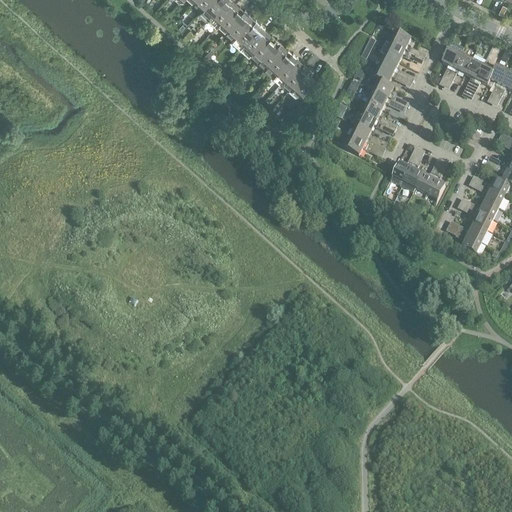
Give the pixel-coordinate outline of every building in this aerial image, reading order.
[(195,0),(194,1),(202,8),(209,0),(195,0)] [(209,0),(202,8),(210,16),(224,0),(209,0)] [(233,0),(224,0),(210,16),(218,23),(236,3),(233,0)] [(236,3),(218,23),(226,30),(244,10),(236,3)] [(503,16),(507,7),(503,5),(498,14),(503,16)] [(244,10),(226,30),(234,37),(252,17),(244,10)] [(252,17),(234,37),(242,44),(260,24),(252,17)] [(178,28),(183,23),(179,19),(174,25),(178,28)] [(260,24),(242,44),(250,52),(269,31),(260,24)] [(187,42),(193,35),(189,31),(182,39),(187,42)] [(269,31),(250,52),(259,59),(277,38),(269,31)] [(410,41),(395,34),(389,46),(413,57),(415,52),(407,48),(410,41)] [(277,38),(259,59),(267,66),(285,46),(277,38)] [(376,43),(371,40),(361,59),(366,62),(376,43)] [(413,57),(389,46),(386,44),(380,55),(384,57),(398,64),(402,58),(410,62),(413,57)] [(285,46),(267,66),(275,73),(293,53),(285,46)] [(204,57),(208,61),(215,53),(211,49),(204,57)] [(461,56),(449,50),(442,64),(448,68),(444,76),(449,79),(461,56)] [(426,58),(415,52),(413,57),(410,62),(421,67),(426,58)] [(293,53),(275,73),(283,80),(301,60),(293,53)] [(508,64),(511,58),(505,55),(501,63),(506,65),(507,63),(508,64)] [(472,61),(461,56),(449,79),(453,81),(458,72),(465,76),(472,61)] [(398,64),(384,57),(378,68),(401,80),(404,75),(395,71),(398,64)] [(301,60),(283,80),(291,87),(309,67),(301,60)] [(484,67),(472,61),(465,76),(471,79),(467,88),(472,90),(484,67)] [(309,67),(291,87),(299,95),(308,84),(311,86),(316,80),(314,78),(317,75),(309,67)] [(495,73),(484,67),(472,90),(476,92),(480,84),(487,87),(490,82),(498,67),(497,67),(495,73)] [(509,73),(498,67),(490,82),(497,86),(492,94),(497,96),(509,73)] [(401,80),(378,68),(373,80),(378,82),(387,87),(391,80),(399,84),(401,80)] [(361,82),(364,76),(357,72),(353,80),(356,81),(357,80),(361,82)] [(511,74),(509,73),(497,96),(502,99),(506,90),(511,93),(511,74)] [(414,80),(404,75),(401,80),(399,84),(410,90),(414,80)] [(448,92),(453,81),(449,79),(444,76),(438,87),(448,92)] [(441,80),(435,78),(433,83),(438,86),(441,80)] [(392,89),(387,87),(378,82),(372,94),(396,105),(398,100),(389,96),(392,89)] [(354,98),(359,87),(352,83),(346,95),(354,98)] [(471,102),(476,92),(472,90),(467,88),(462,98),(471,102)] [(396,105),(372,94),(367,105),(381,112),(384,106),(393,110),(396,105)] [(497,109),(502,99),(497,96),(492,94),(487,104),(497,109)] [(409,105),(398,100),(396,105),(393,110),(404,115),(409,105)] [(381,112),(367,105),(361,116),(385,128),(387,123),(378,118),(381,112)] [(341,121),(347,109),(340,106),(334,117),(341,121)] [(385,128),(361,116),(357,114),(351,125),(356,127),(370,135),(373,128),(382,133),(385,128)] [(398,128),(387,123),(385,128),(382,133),(393,138),(398,128)] [(370,135),(356,127),(350,139),(374,150),(376,146),(367,142),(370,135)] [(497,146),(506,150),(509,145),(511,140),(502,136),(497,146)] [(374,150),(350,139),(344,150),(359,158),(362,151),(371,155),(374,150)] [(386,151),(376,146),(374,150),(371,155),(382,161),(386,151)] [(411,154),(414,149),(409,146),(406,151),(411,154)] [(416,161),(420,163),(425,154),(415,150),(411,158),(416,161)] [(406,167),(400,164),(392,178),(404,184),(416,161),(411,158),(406,167)] [(486,168),(495,173),(498,168),(500,163),(490,159),(486,168)] [(416,161),(404,184),(415,190),(423,175),(416,172),(420,163),(416,161)] [(438,172),(443,175),(448,166),(438,161),(434,170),(438,172)] [(511,161),(509,168),(500,163),(498,168),(511,175),(511,161)] [(511,175),(498,168),(495,173),(504,177),(501,184),(510,188),(511,189),(511,175)] [(429,179),(423,175),(415,190),(427,195),(438,172),(434,170),(429,179)] [(438,172),(427,195),(439,201),(446,187),(439,184),(443,175),(438,172)] [(469,188),(479,193),(481,188),(483,183),(474,179),(469,188)] [(510,188),(501,184),(496,181),(493,188),(483,183),(481,188),(505,200),(510,188)] [(505,200),(481,188),(479,193),(488,197),(485,204),(499,211),(505,200)] [(458,211),(467,215),(470,210),(472,206),(462,201),(458,211)] [(499,211),(485,204),(481,210),(472,206),(470,210),(493,222),(499,211)] [(493,222),(470,210),(467,215),(477,220),(474,226),(488,234),(493,222)] [(447,233),(456,237),(458,233),(460,229),(451,224),(447,233)] [(488,234),(474,226),(470,233),(460,229),(458,233),(482,245),(488,234)] [(482,245),(458,233),(456,237),(466,242),(462,249),(476,257),(482,245)] [(506,258),(511,247),(505,244),(500,255),(506,258)]
